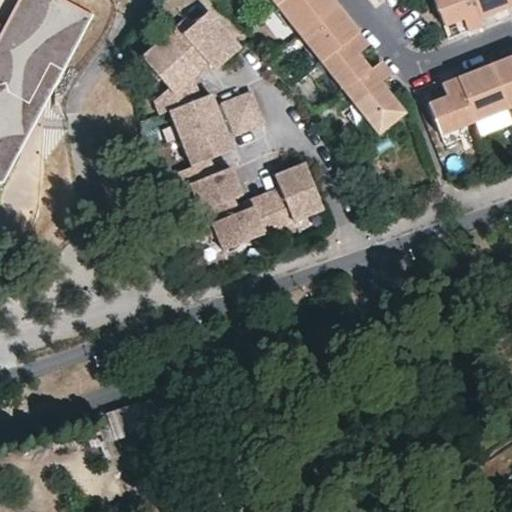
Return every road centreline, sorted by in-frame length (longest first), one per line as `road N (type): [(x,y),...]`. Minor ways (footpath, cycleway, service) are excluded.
road 1 (residential): [(0,432),(380,306)]
road 2 (residential): [(360,259),(0,379)]
road 3 (residential): [(248,68),(311,150),(360,259)]
road 4 (residential): [(511,32),(411,66),(356,0)]
road 5 (residential): [(511,206),(360,259)]
road 6 (residential): [(380,306),(511,258)]
